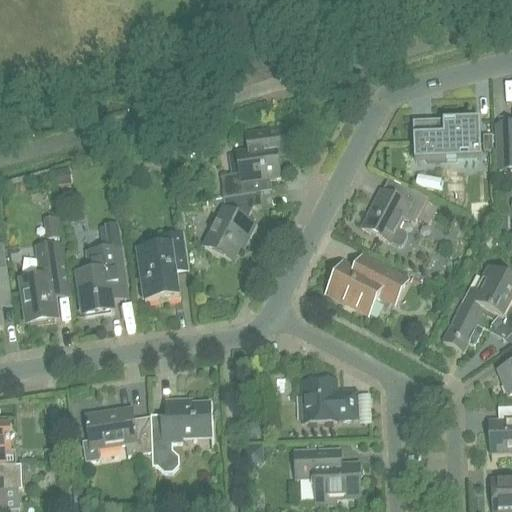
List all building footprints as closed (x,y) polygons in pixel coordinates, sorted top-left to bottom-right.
[(479,121),(476,121),(432,123),(433,142),(413,143),(414,163),(481,160),(479,121)] [(511,126),(497,127),(499,173),(511,171),(511,126)] [(221,179),(224,201),(253,196),(251,182),(262,181),(262,183),(280,180),(277,159),(289,157),(285,131),(245,137),(248,153),(236,155),(239,176),(221,179)] [(482,136),(483,153),(493,152),(492,136),(482,136)] [(402,220),(414,226),(427,201),(412,193),(405,206),(381,193),(362,230),(389,244),(390,243),(398,247),(401,246),(406,238),(405,234),(397,230),(402,220)] [(260,195),(253,196),(224,201),(223,201),(224,211),(204,249),(232,264),(245,239),(248,241),(255,228),(247,223),(253,210),(262,209),(260,195)] [(496,218),(497,236),(509,242),(508,218),(496,218)] [(79,279),(83,305),(85,318),(112,314),(110,298),(125,295),(114,228),(99,230),(103,254),(89,256),(92,277),(79,279)] [(189,274),(183,235),(161,239),(163,251),(137,255),(145,305),(179,300),(175,276),(189,274)] [(0,327),(0,311),(12,310),(3,245),(0,245),(0,330),(1,331),(0,327)] [(21,283),(24,305),(27,327),(56,322),(52,293),(66,291),(59,247),(37,250),(41,280),(21,283)] [(326,296),(343,305),(366,317),(378,295),(394,303),(404,283),(360,260),(353,273),(341,267),(326,296)] [(511,335),(511,309),(511,306),(511,283),(488,271),(475,295),(469,292),(463,305),(441,345),(463,357),(467,348),(474,351),(483,333),(477,330),(483,319),(498,327),(494,334),(502,342),(501,344),(502,345),(511,336),(511,335)] [(511,368),(498,374),(509,400),(511,398),(511,368)] [(337,422),(356,421),(356,396),(336,396),(335,384),(303,385),(305,426),(337,424),(337,422)] [(152,418),(152,420),(152,426),(153,456),(154,470),(158,470),(165,476),(174,475),(180,469),(179,460),(172,454),(172,446),(182,446),(182,443),(212,442),(211,406),(180,407),(180,403),(165,404),(165,417),(152,418)] [(152,420),(151,421),(134,423),(133,412),(85,419),(89,444),(83,445),(86,465),(100,463),(98,451),(126,447),(128,460),(153,456),(152,426),(152,420)] [(511,424),(489,425),(490,456),(511,454),(511,424)] [(0,468),(2,468),(1,454),(9,453),(9,449),(15,440),(8,431),(8,426),(0,426),(0,468)] [(358,468),(342,468),(341,454),(295,456),(296,481),(314,481),(315,507),(336,506),(335,499),(360,498),(359,482),(362,479),(362,471),(358,468)] [(22,467),(2,468),(0,468),(0,511),(2,511),(1,493),(23,492),(22,467)] [(511,511),(511,483),(491,484),(492,511),(511,511)]
